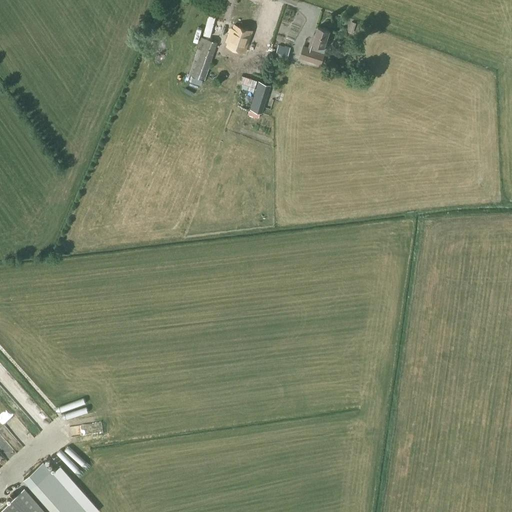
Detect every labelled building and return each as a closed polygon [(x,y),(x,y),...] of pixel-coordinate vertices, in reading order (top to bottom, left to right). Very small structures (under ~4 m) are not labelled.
[(230,29),(226,41),(228,42),(227,46),(244,52),(251,32),(234,26),(232,30),(230,29)] [(318,27),(315,35),(312,43),(323,46),(328,31),(318,27)] [(205,39),(191,76),(204,81),(218,44),(205,39)] [(302,47),(299,58),(320,65),(324,54),(307,48),(302,47)] [(277,48),(275,55),(287,59),(289,52),(277,48)] [(241,77),(237,88),(253,94),(256,82),(241,77)] [(259,82),(251,106),(262,109),(269,85),(259,82)] [(47,465),(28,483),(54,511),(88,511),(90,511),(47,465)] [(44,511),(24,489),(0,510),(0,511),(44,511)]
